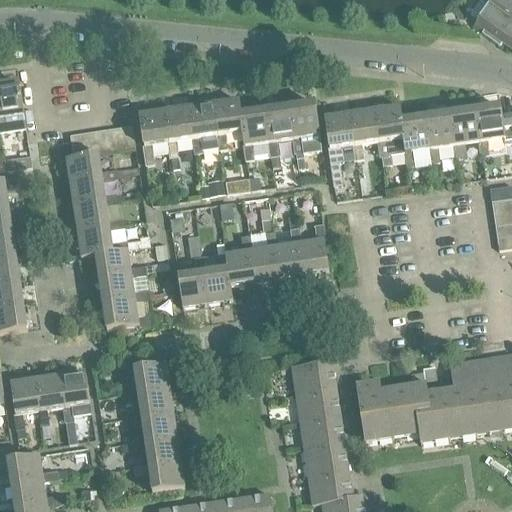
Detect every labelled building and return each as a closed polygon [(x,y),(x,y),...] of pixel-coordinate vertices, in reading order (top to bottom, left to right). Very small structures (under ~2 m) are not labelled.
[(511,2),(509,0),(487,0),(492,3),(473,29),(500,48),(502,45),(511,51),(511,2)] [(0,136),(27,133),(19,85),(0,88),(0,136)] [(238,103),(213,107),(217,139),(215,139),(217,152),(218,154),(226,153),(224,138),(242,136),(240,116),(238,103)] [(321,153),(314,105),(288,109),(293,142),(291,142),(293,157),(296,156),(298,172),(305,171),(303,156),(321,153)] [(213,107),(188,110),(193,143),(191,143),(193,158),(201,157),(201,154),(217,152),(215,139),(217,139),(213,107)] [(288,109),(264,112),(269,145),(267,145),(269,161),(270,161),(272,170),(279,169),(276,144),(291,142),(293,142),(288,109)] [(511,117),(502,119),(500,109),(475,112),(480,144),(477,144),(479,159),(488,158),(486,143),(504,141),(505,147),(511,145),(511,117)] [(188,110),(164,114),(168,146),(166,146),(167,156),(169,173),(179,172),(175,145),(191,143),(193,143),(188,110)] [(392,169),(390,158),(403,156),(403,154),(404,154),(403,141),(401,123),(399,110),(373,113),(378,145),(376,145),(378,161),(381,160),(383,170),(392,169)] [(269,145),(264,112),(240,116),(242,136),(244,148),(242,149),(244,164),(253,163),(250,147),(267,145),(269,145)] [(475,112),(450,116),(455,147),(452,147),(454,162),(464,161),(462,146),(477,144),(480,144),(475,112)] [(373,113),(349,117),(353,148),(351,148),(354,164),(363,162),(361,148),(376,145),(378,145),(373,113)] [(168,146),(164,114),(139,117),(144,150),(142,150),(145,169),(153,168),(152,158),(167,156),(166,146),(168,146)] [(455,147),(450,116),(426,119),(430,150),(428,151),(430,166),(439,164),(437,150),(452,147),(455,147)] [(349,117),(324,120),(328,152),(327,152),(333,190),(343,188),(339,166),(344,165),(341,150),(351,148),(353,148),(349,117)] [(426,119),(401,123),(403,141),(404,154),(403,154),(403,156),(405,169),(414,168),(412,153),(428,151),(430,150),(426,119)] [(135,153),(131,130),(119,131),(122,155),(135,153)] [(110,156),(122,155),(119,131),(107,133),(110,156)] [(110,156),(107,133),(94,135),(98,158),(110,156)] [(94,135),(82,137),(85,160),(98,158),(94,135)] [(82,137),(70,138),(73,162),(85,160),(82,137)] [(73,162),(65,163),(69,189),(101,184),(101,185),(117,183),(116,181),(139,178),(138,170),(115,174),(100,176),(98,158),(85,160),(73,162)] [(31,171),(29,160),(18,161),(20,173),(31,171)] [(6,175),(20,173),(18,161),(4,164),(6,175)] [(249,183),(251,195),(261,193),(259,181),(249,183)] [(208,188),(199,189),(202,202),(211,201),(213,201),(227,199),(226,189),(226,186),(225,182),(207,185),(208,188)] [(249,183),(240,184),(242,196),(251,195),(249,183)] [(101,184),(69,189),(73,213),(105,208),(105,210),(120,207),(119,199),(104,202),(101,185),(101,184)] [(489,192),(489,193),(491,204),(511,200),(511,189),(489,192)] [(511,200),(491,204),(493,217),(511,214),(511,200)] [(73,213),(76,238),(108,233),(109,234),(124,232),(123,224),(107,226),(105,210),(105,208),(73,213)] [(0,236),(11,235),(7,211),(0,212),(0,236)] [(511,226),(511,214),(493,217),(494,229),(511,226)] [(275,251),(273,251),(278,282),(302,278),(297,248),(300,247),(296,219),(288,220),(290,233),(287,233),(289,249),(275,251)] [(184,221),(170,222),(172,235),(185,233),(184,221)] [(265,237),(249,239),(251,254),(249,255),(254,285),(278,282),(273,251),(275,251),(273,234),(271,222),(263,223),(264,236),(265,237)] [(511,238),(511,226),(494,229),(496,241),(511,238)] [(314,229),(316,245),(300,247),(297,248),(302,278),(327,275),(323,243),(325,243),(323,228),(314,229)] [(76,238),(80,263),(94,261),(126,256),(127,255),(126,246),(111,248),(109,234),(108,233),(76,238)] [(0,261),(15,259),(11,235),(0,236),(0,261)] [(498,253),(511,251),(511,238),(496,241),(498,253)] [(239,240),(242,256),(225,258),(229,289),(254,285),(249,255),(251,254),(249,239),(239,240)] [(126,256),(94,261),(97,285),(130,281),(146,279),(170,275),(169,267),(144,271),(129,273),(126,256)] [(214,259),(201,261),(203,277),(202,277),(207,308),(232,304),(229,289),(225,258),(225,257),(214,259)] [(0,286),(18,284),(15,259),(0,261),(0,286)] [(176,280),(181,312),(207,308),(202,277),(203,277),(201,261),(192,262),(194,278),(176,280)] [(148,294),(132,297),(130,281),(97,285),(101,309),(134,304),(133,306),(150,304),(148,294)] [(0,312),(22,309),(18,284),(0,286),(0,312)] [(136,321),(133,306),(134,304),(101,309),(104,334),(137,329),(137,330),(153,328),(151,318),(136,321)] [(0,338),(26,334),(26,333),(22,309),(0,312),(0,338)] [(427,396),(426,389),(381,396),(380,384),(355,388),(364,447),(419,438),(420,448),(511,433),(511,358),(450,368),(454,392),(427,396)] [(292,371),(296,398),(336,393),(332,365),(292,371)] [(136,379),(138,394),(138,395),(170,391),(167,366),(134,371),(134,368),(119,370),(120,381),(136,379)] [(434,370),(423,371),(425,385),(436,383),(434,370)] [(84,375),(58,379),(63,411),(61,412),(64,426),(65,426),(73,425),(72,420),(91,417),(89,408),(84,375)] [(58,379),(33,383),(38,415),(37,415),(40,430),(41,430),(43,441),(50,439),(46,414),(61,412),(63,411),(58,379)] [(9,387),(8,387),(14,419),(13,419),(15,434),(16,433),(18,443),(25,442),(21,418),(37,415),(38,415),(33,383),(9,387)] [(170,391),(138,395),(138,394),(123,396),(124,398),(125,405),(140,403),(142,418),(142,420),(174,415),(170,391)] [(340,420),(336,393),(296,398),(300,426),(340,420)] [(144,427),(146,443),(146,444),(178,440),(174,415),(142,420),(142,418),(127,421),(129,430),(144,427)] [(304,453),(344,447),(340,420),(300,426),(304,453)] [(73,425),(65,426),(69,447),(76,446),(73,425)] [(148,452),(150,467),(150,469),(182,465),(178,440),(146,444),(146,443),(131,445),(132,454),(148,452)] [(348,474),(344,447),(304,453),(308,480),(348,474)] [(40,458),(6,463),(10,488),(44,483),(44,486),(58,483),(57,474),(43,477),(40,458)] [(186,491),(182,465),(150,469),(150,467),(135,470),(136,479),(151,477),(154,495),(186,491)] [(362,500),(352,501),(348,474),(308,480),(313,509),(322,508),(322,506),(362,500)] [(46,501),(44,486),(44,483),(10,488),(13,511),(20,511),(47,508),(48,510),(62,508),(61,499),(46,501)] [(95,494),(84,496),(85,503),(96,501),(97,501),(96,494),(95,494)] [(273,511),(271,497),(243,501),(244,511),(273,511)] [(364,511),(362,500),(322,506),(322,508),(322,511),(364,511)] [(244,511),(243,501),(215,505),(216,511),(244,511)]
